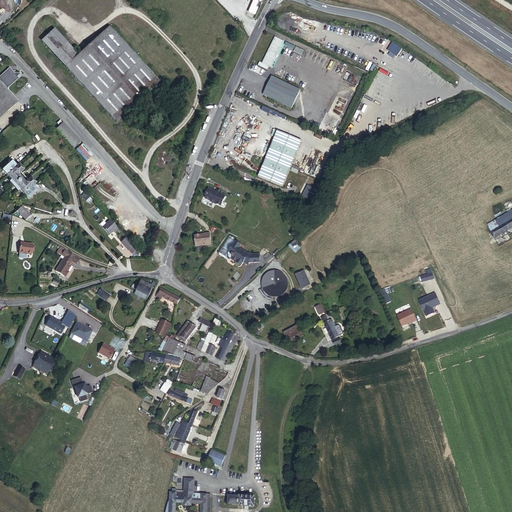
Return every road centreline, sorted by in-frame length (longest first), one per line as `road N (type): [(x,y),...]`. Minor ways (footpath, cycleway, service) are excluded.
road 1 (unclassified): [(511,310),(389,352),(332,362),(249,337)]
road 2 (residential): [(177,227),(156,219),(0,41)]
road 3 (residential): [(177,227),(273,0)]
road 4 (tertiary): [(511,107),(388,21),(304,0)]
road 5 (unclassified): [(0,300),(165,272)]
road 6 (track): [(334,145),(409,88),(475,83)]
road 7 (track): [(307,360),(283,434),(290,511)]
road 8 (unclassified): [(249,337),(201,462)]
